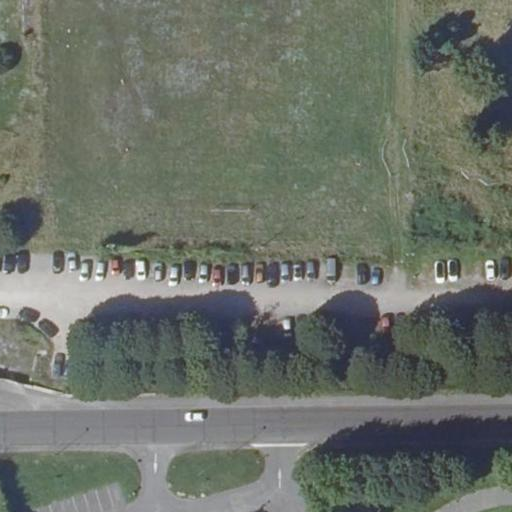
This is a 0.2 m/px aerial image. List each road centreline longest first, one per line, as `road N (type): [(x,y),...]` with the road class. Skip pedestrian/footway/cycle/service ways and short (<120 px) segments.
road 1 (unclassified): [(0,307),(511,305)]
road 2 (secondary): [(286,428),(511,423)]
road 3 (secondary): [(0,430),(158,428)]
road 4 (secondary): [(158,428),(286,428)]
